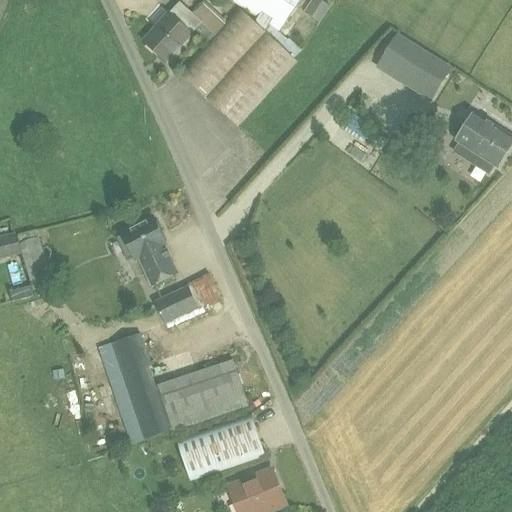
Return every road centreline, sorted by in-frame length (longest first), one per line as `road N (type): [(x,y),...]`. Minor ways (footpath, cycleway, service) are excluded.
road 1 (residential): [(328,511),(104,0)]
road 2 (track): [(416,511),(511,407)]
